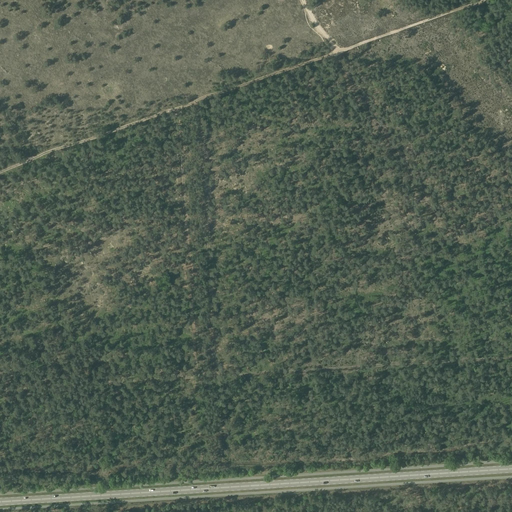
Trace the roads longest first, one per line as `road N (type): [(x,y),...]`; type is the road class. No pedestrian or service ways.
road 1 (primary): [(0,502),(511,468)]
road 2 (track): [(511,357),(0,388)]
road 3 (track): [(301,0),(335,51),(0,174)]
road 4 (track): [(335,51),(484,0)]
